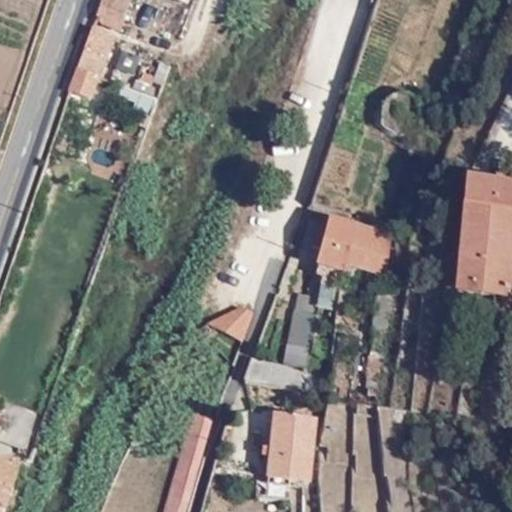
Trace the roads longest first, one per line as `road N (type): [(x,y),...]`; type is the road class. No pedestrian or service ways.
road 1 (residential): [(189,511),(219,414),(246,359),(260,286),(250,259),(350,0)]
road 2 (primary): [(77,0),(0,226)]
